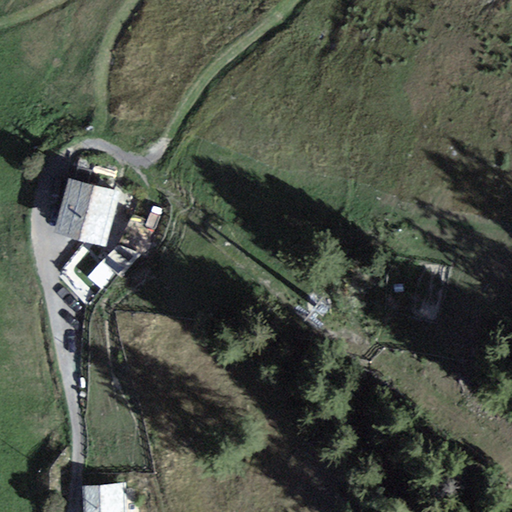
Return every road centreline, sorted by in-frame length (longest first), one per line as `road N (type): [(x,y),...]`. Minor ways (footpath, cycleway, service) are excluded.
road 1 (unclassified): [(43,250),(73,437),(75,511)]
road 2 (unclassified): [(43,250),(41,199),(58,159),(94,143)]
